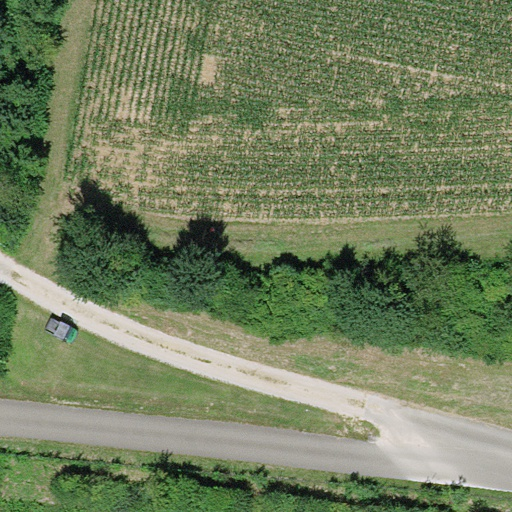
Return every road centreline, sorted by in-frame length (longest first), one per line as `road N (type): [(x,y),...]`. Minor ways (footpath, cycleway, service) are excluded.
road 1 (track): [(0,264),(153,343),(443,431),(511,472)]
road 2 (unclassified): [(0,419),(511,474)]
